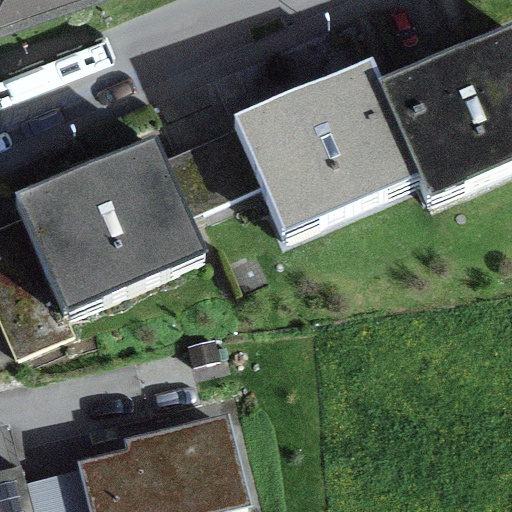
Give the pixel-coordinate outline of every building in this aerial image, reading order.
[(511,41),(377,99),(417,192),(425,210),(511,172),(511,41)] [(417,192),(377,99),(367,77),(231,136),(233,141),(176,165),(200,221),(258,196),(281,251),(417,192)] [(200,265),(184,228),(152,154),(13,214),(19,228),(0,236),(0,334),(15,368),(71,343),(60,318),(94,303),(99,315),(167,285),(161,273),(195,258),(198,265),(200,265)] [(128,474),(83,485),(89,511),(239,511),(222,439),(125,462),(128,474)] [(0,511),(30,511),(17,458),(0,462),(0,511)]
